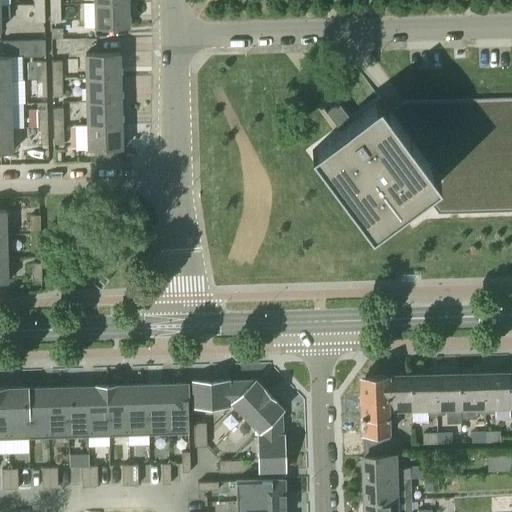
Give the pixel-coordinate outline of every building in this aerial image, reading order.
[(129,27),(128,2),(95,3),(96,27),(129,27)] [(0,4),(0,30),(0,17),(9,17),(9,4),(0,4)] [(44,4),(34,4),(34,22),(45,22),(44,4)] [(60,4),(50,4),(51,22),(61,22),(60,4)] [(10,57),(45,56),(45,29),(37,29),(37,39),(2,41),(2,56),(0,56),(0,80),(10,80),(10,57)] [(87,78),(121,77),(120,52),(87,54),(87,78)] [(36,79),(46,79),(46,61),(27,62),(28,80),(36,79)] [(52,79),(62,78),(62,61),(52,61),(52,79)] [(121,77),(87,78),(88,102),(121,101),(121,77)] [(62,78),(52,79),(53,96),(63,96),(62,78)] [(46,79),(36,79),(37,97),(47,97),(46,79)] [(10,80),(0,80),(0,104),(11,104),(10,80)] [(381,100),(312,151),(373,232),(424,194),(440,215),(511,212),(511,96),(405,100),(390,111),(381,100)] [(121,101),(88,102),(88,126),(122,125),(121,101)] [(11,104),(0,104),(0,128),(12,128),(11,104)] [(37,127),(47,126),(47,108),(37,109),(37,127)] [(63,108),(53,108),(54,126),(64,126),(63,108)] [(122,125),(88,126),(89,150),(122,149),(122,125)] [(47,126),(37,127),(38,145),(48,144),(47,126)] [(64,144),(64,126),(54,126),(54,144),(64,144)] [(12,128),(0,128),(0,163),(0,152),(12,152),(12,128)] [(30,215),(30,233),(40,233),(40,215),(30,215)] [(41,251),(40,233),(30,233),(31,251),(41,251)] [(32,281),(42,281),(41,263),(31,263),(32,281)] [(485,374),(486,408),(510,407),(510,396),(509,373),(485,374)] [(461,374),(436,375),(437,409),(455,409),(456,421),(462,421),(461,374)] [(466,419),(477,419),(477,408),(486,408),(485,374),(461,374),(462,421),(466,421),(466,419)] [(389,433),(389,415),(388,376),(387,375),(369,376),(367,377),(366,377),(365,378),(364,379),(363,381),(362,382),(362,384),(363,413),(362,412),(362,419),(363,419),(363,434),(389,433)] [(412,376),(413,410),(437,409),(436,375),(412,376)] [(396,410),(413,410),(412,376),(388,376),(389,415),(396,415),(396,410)] [(229,380),(230,404),(231,404),(231,401),(232,401),(246,415),(269,393),(264,388),(264,389),(255,379),(254,380),(230,381),(230,380),(229,380)] [(230,404),(229,380),(194,381),(195,405),(230,404)] [(147,384),(148,432),(168,431),(167,383),(147,384)] [(167,383),(168,431),(189,431),(187,383),(167,383)] [(127,385),(129,433),(148,432),(147,384),(127,385)] [(87,386),(88,434),(108,433),(107,385),(96,385),(96,386),(87,386)] [(107,385),(108,433),(129,433),(127,385),(118,385),(107,385)] [(67,387),(68,435),(88,434),(87,386),(67,387)] [(0,387),(0,436),(8,436),(7,387),(0,387)] [(7,387),(8,436),(28,436),(27,387),(8,387),(7,387)] [(27,387),(28,436),(48,435),(47,387),(28,388),(28,387),(27,387)] [(47,387),(48,435),(68,435),(67,387),(47,387)] [(269,393),(246,415),(260,430),(260,434),(259,434),(259,435),(283,434),(283,433),(282,433),(281,410),(283,408),(274,399),(274,398),(269,393)] [(206,423),(194,423),(195,447),(207,446),(206,423)] [(486,441),(486,431),(471,432),(471,442),(486,441)] [(486,431),(486,441),(500,441),(500,431),(486,431)] [(438,443),(437,432),(423,433),(423,443),(438,443)] [(437,432),(438,443),(452,442),(452,432),(437,432)] [(390,455),(389,433),(363,434),(364,455),(390,455)] [(283,434),(259,435),(260,470),(285,469),(283,434)] [(400,438),(390,438),(390,453),(401,453),(400,438)] [(190,472),(190,451),(182,452),(182,472),(190,472)] [(487,453),(487,471),(511,471),(510,452),(487,453)] [(365,478),(403,477),(402,469),(396,469),(396,454),(390,455),(364,455),(365,478)] [(242,459),(219,460),(219,472),(243,471),(242,459)] [(171,483),(170,463),(162,464),(163,484),(171,483)] [(138,484),(138,464),(130,465),(131,485),(138,484)] [(131,485),(130,465),(122,465),(123,485),(131,485)] [(90,486),(89,466),(82,466),(82,486),(90,486)] [(97,466),(89,466),(90,486),(98,486),(97,466)] [(411,477),(423,476),(424,476),(424,466),(411,466),(411,477)] [(50,487),(49,467),(42,468),(42,488),(50,487)] [(57,467),(49,467),(50,487),(58,487),(57,467)] [(17,468),(10,469),(10,489),(18,488),(17,468)] [(10,489),(10,469),(2,469),(3,489),(10,489)] [(424,476),(423,476),(423,487),(438,487),(438,476),(424,476)] [(365,501),(411,499),(411,477),(403,477),(365,478),(365,501)] [(237,501),(285,499),(284,479),(236,481),(237,501)] [(219,489),(218,481),(213,481),(198,482),(198,490),(213,489),(219,489)] [(237,511),(285,511),(285,499),(237,501),(237,511)] [(411,511),(411,499),(365,501),(365,511),(411,511)]
